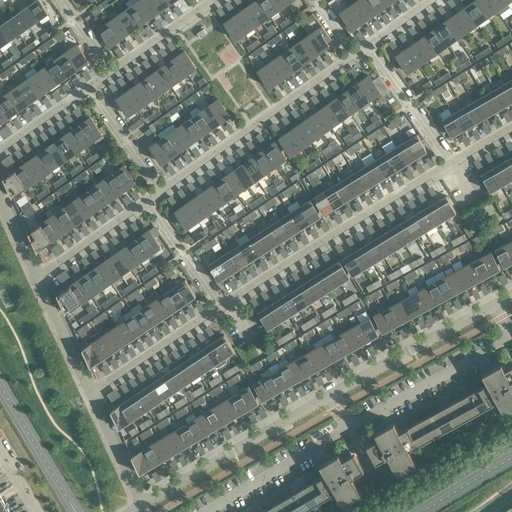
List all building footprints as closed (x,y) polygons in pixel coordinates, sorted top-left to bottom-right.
[(39,0),(36,0),(29,6),(39,20),(49,13),(39,0)] [(160,10),(152,0),(140,0),(139,1),(150,17),(160,10)] [(169,3),(167,0),(152,0),(160,10),(169,3)] [(270,15),(258,0),(257,0),(250,5),(261,21),(270,15)] [(278,9),(271,0),(258,0),(270,15),(278,9)] [(286,4),(283,0),(271,0),(278,9),(286,4)] [(377,11),(369,0),(359,0),(358,1),(369,17),(377,11)] [(386,5),(381,0),(369,0),(377,11),(386,5)] [(487,16),(476,0),(466,7),(477,23),(487,16)] [(497,9),(490,0),(476,0),(487,16),(497,9)] [(507,2),(504,0),(490,0),(497,9),(507,2)] [(150,17),(139,1),(129,8),(140,24),(150,17)] [(369,17),(358,1),(349,7),(361,23),(369,17)] [(261,21),(250,5),(242,11),(253,27),(261,21)] [(39,20),(29,6),(19,12),(29,27),(39,20)] [(361,23),(349,7),(341,13),(352,29),(361,23)] [(477,23),(466,7),(456,14),(467,30),(477,23)] [(102,12),(99,8),(91,14),(92,13),(95,17),(102,12)] [(140,24),(129,8),(119,15),(130,31),(140,24)] [(253,27),(242,11),(233,17),(245,33),(253,27)] [(29,27),(19,12),(9,19),(19,34),(29,27)] [(467,30),(456,14),(446,21),(457,37),(467,30)] [(130,31),(119,15),(109,22),(120,38),(130,31)] [(245,33),(233,17),(224,23),(236,39),(245,33)] [(307,18),(300,23),(303,27),(308,23),(305,19),(307,18)] [(19,34),(9,19),(0,25),(0,27),(9,40),(19,34)] [(288,24),(285,20),(280,24),(283,28),(282,29),(288,24)] [(457,37),(446,21),(436,28),(447,44),(457,37)] [(120,38),(109,22),(99,29),(110,45),(120,38)] [(297,22),(290,27),(293,31),(298,27),(296,23),(297,22)] [(46,30),(47,32),(49,34),(55,30),(52,26),(46,30)] [(0,46),(9,40),(0,27),(0,46)] [(447,44),(436,28),(426,35),(438,51),(447,44)] [(207,34),(203,29),(197,34),(201,38),(207,34)] [(318,29),(309,35),(320,51),(329,45),(318,29)] [(50,36),(49,34),(47,32),(41,36),(44,40),(50,36)] [(65,32),(57,38),(60,42),(67,37),(64,33),(65,32)] [(272,36),(269,32),(263,36),(266,40),(265,40),(265,41),(272,36)] [(280,34),(273,38),(276,42),(282,39),(279,35),(280,34)] [(511,37),(510,34),(503,39),(505,43),(511,38),(511,37)] [(320,51),(309,35),(300,41),(312,57),(320,51)] [(438,51),(426,35),(417,42),(428,58),(438,51)] [(54,37),(46,43),(48,47),(55,42),(52,38),(54,37)] [(505,43),(503,39),(496,43),(498,47),(497,48),(505,43)] [(34,41),(28,46),(30,50),(36,45),(34,41)] [(312,57),(300,41),(292,47),(303,63),(312,57)] [(428,58),(417,42),(407,49),(418,65),(428,58)] [(48,47),(46,43),(38,48),(38,49),(39,48),(42,52),(48,47)] [(255,48),(252,44),(247,47),(249,51),(248,52),(255,48)] [(77,45),(67,52),(78,68),(88,61),(77,45)] [(263,46),(263,45),(257,50),(259,54),(265,50),(262,46),(263,46)] [(30,50),(28,46),(21,50),(24,54),(30,50)] [(509,50),(506,46),(500,50),(502,54),(509,50)] [(303,63),(292,47),(284,53),(295,69),(303,63)] [(489,47),(482,51),(485,55),(493,50),(492,51),(489,47)] [(418,65),(407,49),(397,56),(408,72),(418,65)] [(502,54),(500,50),(493,54),(496,58),(502,54)] [(34,51),(26,57),(29,61),(36,56),(33,52),(34,51)] [(196,67),(185,51),(176,57),(187,73),(196,67)] [(485,55),(482,51),(475,56),(478,60),(476,60),(476,61),(485,55)] [(78,68),(67,52),(57,59),(68,75),(78,68)] [(295,69),(284,53),(275,59),(287,75),(295,69)] [(14,55),(8,60),(11,64),(17,59),(14,55)] [(29,61),(26,57),(18,62),(19,62),(22,65),(29,61)] [(187,73),(176,57),(168,63),(179,79),(187,73)] [(68,75),(57,59),(47,66),(58,82),(68,75)] [(287,75),(275,59),(267,65),(278,81),(287,75)] [(488,63),(485,59),(479,63),(482,67),(488,63)] [(11,64),(8,60),(2,64),(5,68),(11,64)] [(469,60),(462,64),(464,68),(472,63),(471,64),(469,60)] [(179,79),(168,63),(159,69),(170,85),(179,79)] [(482,67),(479,63),(473,67),(476,71),(482,67)] [(464,68),(462,64),(454,69),(457,73),(456,73),(464,68)] [(14,65),(6,70),(9,74),(16,70),(13,66),(14,65)] [(278,81),(267,65),(258,71),(269,87),(278,81)] [(58,82),(47,66),(37,73),(48,89),(58,82)] [(170,85),(159,69),(151,75),(162,91),(170,85)] [(9,74),(6,70),(0,74),(0,76),(2,79),(9,74)] [(468,76),(465,71),(459,75),(461,80),(468,76)] [(448,72),(441,77),(444,81),(452,76),(451,76),(448,72)] [(48,89),(37,73),(27,79),(39,95),(48,89)] [(162,91),(151,75),(143,81),(154,97),(162,91)] [(461,80),(459,75),(452,79),(455,84),(461,80)] [(369,76),(359,83),(370,99),(380,92),(383,97),(390,92),(379,76),(372,81),(369,76)] [(444,81),(441,77),(434,81),(437,85),(435,86),(444,81)] [(206,82),(203,78),(198,82),(201,86),(199,87),(200,87),(206,82)] [(415,83),(412,78),(407,81),(411,87),(415,83)] [(39,95),(27,79),(17,86),(29,102),(39,95)] [(154,97),(143,81),(134,87),(145,103),(154,97)] [(424,90),(424,91),(432,85),(429,81),(422,86),(425,90),(424,90)] [(370,99),(359,83),(349,90),(360,106),(370,99)] [(511,101),(511,95),(505,83),(495,89),(504,106),(511,101)] [(447,89),(445,84),(438,88),(441,93),(447,89)] [(29,102),(17,86),(8,93),(19,109),(29,102)] [(145,103),(134,87),(126,93),(137,109),(145,103)] [(441,93),(438,88),(432,92),(435,97),(441,93)] [(504,106),(495,89),(484,95),(494,112),(504,106)] [(189,94),(186,90),(181,94),(184,98),(182,99),(183,99),(189,94)] [(360,106),(349,90),(339,97),(350,113),(360,106)] [(198,92),(197,92),(191,96),(194,100),(199,97),(196,93),(198,92)] [(19,109),(8,93),(0,98),(0,103),(9,116),(19,109)] [(137,109),(126,93),(117,99),(128,115),(137,109)] [(494,112),(484,95),(474,101),(483,118),(494,112)] [(350,113),(339,97),(329,104),(340,120),(350,113)] [(230,115),(218,99),(210,105),(221,121),(230,115)] [(483,118),(474,101),(464,107),(473,124),(483,118)] [(172,106),(170,102),(164,106),(167,109),(166,110),(172,106)] [(0,122),(9,116),(0,103),(0,122)] [(181,104),(174,108),(177,112),(182,108),(180,104),(181,104)] [(340,120),(329,104),(319,111),(330,127),(340,120)] [(221,121),(210,105),(201,111),(212,127),(221,121)] [(473,124),(464,107),(453,113),(463,130),(473,124)] [(384,119),(392,113),(391,114),(388,110),(381,115),(384,119)] [(212,127),(201,111),(193,117),(204,133),(212,127)] [(330,127),(319,111),(309,118),(321,134),(330,127)] [(156,117),(153,113),(147,117),(150,121),(149,122),(156,117)] [(463,130),(453,113),(442,120),(452,136),(463,130)] [(164,115),(158,120),(160,124),(166,120),(163,116),(164,115)] [(139,126),(146,121),(143,117),(138,121),(140,125),(139,126)] [(204,133),(193,117),(185,123),(196,139),(204,133)] [(400,117),(394,121),(397,126),(403,122),(400,117)] [(91,118),(82,124),(93,140),(102,133),(91,118)] [(321,134),(309,118),(300,124),(311,140),(321,134)] [(380,119),(373,124),(375,128),(383,122),(382,123),(380,119)] [(397,126),(394,121),(388,126),(391,130),(397,126)] [(196,139),(185,123),(176,129),(187,145),(196,139)] [(93,140),(82,124),(73,130),(85,146),(93,140)] [(311,140),(300,124),(290,131),(301,147),(311,140)] [(375,128),(373,124),(366,128),(368,132),(367,133),(375,128)] [(187,145),(176,129),(168,135),(179,151),(187,145)] [(382,133),(379,129),(373,133),(376,137),(382,133)] [(85,146),(73,130),(65,136),(76,151),(85,146)] [(301,147),(290,131),(279,139),(291,155),(301,147)] [(360,132),(353,137),(355,141),(363,135),(362,136),(360,132)] [(376,137),(373,133),(367,137),(370,141),(376,137)] [(179,151),(168,135),(160,141),(171,156),(179,151)] [(417,135),(407,141),(416,157),(427,151),(417,135)] [(76,151),(65,136),(57,141),(68,157),(76,151)] [(355,141),(353,137),(346,141),(348,145),(347,146),(355,141)] [(335,140),(329,144),(332,149),(338,145),(335,140)] [(68,157),(57,141),(48,147),(60,163),(68,157)] [(171,156),(160,141),(151,147),(162,163),(171,156)] [(416,157),(407,141),(396,147),(406,164),(416,157)] [(275,142),(265,149),(276,165),(286,158),(275,142)] [(362,146),(359,142),(353,146),(356,150),(362,146)] [(339,145),(332,150),(335,154),(343,149),(342,149),(339,145)] [(356,150),(353,146),(347,150),(350,154),(356,150)] [(60,163),(48,147),(40,153),(51,169),(60,163)] [(406,164),(396,147),(386,154),(396,170),(406,164)] [(276,165),(265,149),(255,156),(266,172),(276,165)] [(335,154),(332,150),(325,155),(328,159),(327,159),(335,154)] [(51,169),(40,153),(31,159),(43,175),(51,169)] [(113,154),(107,159),(109,163),(115,159),(112,155),(113,154)] [(396,170),(386,154),(376,160),(386,176),(396,170)] [(342,160),(339,155),(333,159),(336,164),(342,160)] [(95,160),(92,156),(87,160),(89,164),(88,165),(95,160)] [(266,172),(255,156),(245,163),(256,179),(266,172)] [(511,179),(511,157),(502,163),(511,179)] [(103,158),(97,163),(100,167),(105,163),(102,159),(103,158)] [(43,175),(31,159),(23,165),(34,181),(43,175)] [(319,159),(312,163),(315,167),(323,162),(322,163),(319,159)] [(336,164),(333,159),(326,163),(329,168),(336,164)] [(386,176),(376,160),(366,166),(375,182),(386,176)] [(256,179),(245,163),(235,170),(246,186),(256,179)] [(315,167),(312,163),(305,168),(308,172),(306,172),(307,173),(315,167)] [(511,179),(502,163),(492,169),(502,185),(511,179)] [(34,181),(23,165),(15,171),(26,187),(34,181)] [(124,165),(115,172),(127,188),(135,181),(124,165)] [(375,182),(366,166),(355,172),(365,189),(375,182)] [(78,172),(76,168),(70,172),(73,176),(72,177),(78,172)] [(322,173),(319,168),(313,172),(316,177),(322,173)] [(502,185),(492,169),(481,175),(491,191),(502,185)] [(87,170),(80,175),(83,179),(88,175),(86,171),(87,170)] [(246,186),(235,170),(225,177),(237,193),(246,186)] [(26,187),(15,171),(6,177),(6,178),(7,179),(5,180),(12,197),(13,196),(12,195),(16,192),(17,193),(26,187)] [(127,188),(115,172),(107,177),(118,193),(127,188)] [(316,177),(313,172),(306,176),(309,181),(316,177)] [(365,189),(355,172),(345,179),(355,195),(365,189)] [(291,182),(300,177),(297,173),(290,178),(292,182),(291,182)] [(118,193),(107,177),(99,183),(110,199),(118,193)] [(237,193),(225,177),(215,184),(227,200),(237,193)] [(355,195),(345,179),(335,185),(345,201),(355,195)] [(62,184),(59,180),(53,184),(56,188),(55,188),(55,189),(62,184)] [(70,182),(63,186),(66,190),(72,186),(69,183),(70,182)] [(283,182),(276,187),(279,191),(287,185),(286,186),(283,182)] [(110,199),(99,183),(90,189),(102,205),(110,199)] [(227,200),(215,184),(206,191),(217,207),(227,200)] [(298,189),(295,184),(289,188),(292,193),(298,189)] [(345,201),(335,185),(324,191),(334,208),(345,201)] [(279,191),(276,187),(269,191),(272,195),(271,196),(279,191)] [(292,193),(289,188),(282,192),(285,197),(292,193)] [(102,205),(90,189),(82,195),(93,211),(102,205)] [(217,207),(206,191),(196,198),(207,213),(217,207)] [(334,208),(324,191),(314,198),(324,214),(334,208)] [(45,196),(42,192),(36,196),(39,199),(38,200),(45,196)] [(53,194),(46,198),(49,202),(55,198),(52,194),(53,194)] [(93,211),(82,195),(74,201),(85,217),(93,211)] [(263,195),(256,200),(259,204),(267,198),(266,199),(263,195)] [(446,196),(436,202),(445,218),(456,212),(446,196)] [(278,202),(275,197),(268,201),(271,206),(278,202)] [(207,213),(196,198),(186,204),(197,220),(207,213)] [(259,204),(256,200),(249,204),(252,208),(251,209),(259,204)] [(311,200),(300,206),(310,222),(321,216),(311,200)] [(23,211),(28,207),(31,205),(29,201),(20,207),(23,211)] [(85,217),(74,201),(65,207),(76,223),(85,217)] [(271,206),(268,201),(262,205),(265,210),(271,206)] [(445,218),(436,202),(425,208),(435,225),(445,218)] [(197,220),(186,204),(176,212),(187,228),(197,220)] [(310,222),(300,206),(290,213),(300,229),(310,222)] [(33,214),(28,207),(23,211),(27,217),(33,214)] [(76,223),(65,207),(57,213),(68,229),(76,223)] [(435,225),(425,208),(415,215),(425,231),(435,225)] [(243,209),(236,213),(239,217),(247,212),(246,213),(243,209)] [(258,215),(255,211),(248,215),(251,219),(258,215)] [(68,229),(57,213),(48,219),(60,235),(68,229)] [(239,217),(236,213),(229,218),(232,222),(231,223),(239,217)] [(300,229),(290,213),(280,219),(290,235),(300,229)] [(251,219),(248,215),(242,219),(245,223),(251,219)] [(425,231),(415,215),(405,221),(415,237),(425,231)] [(60,235),(48,219),(40,225),(51,241),(60,235)] [(290,235),(280,219),(270,226),(280,242),(290,235)] [(415,237),(405,221),(394,227),(404,244),(415,237)] [(223,222),(216,226),(219,231),(227,225),(226,226),(223,222)] [(238,228),(235,224),(228,228),(231,232),(238,228)] [(51,241),(40,225),(31,231),(31,232),(32,231),(33,233),(30,234),(29,232),(29,233),(36,249),(37,248),(41,245),(42,246),(42,247),(51,241)] [(219,231),(216,226),(209,231),(212,235),(211,236),(219,231)] [(280,242),(270,226),(260,232),(270,248),(280,242)] [(404,244),(394,227),(384,234),(394,250),(404,244)] [(231,232),(228,228),(222,232),(225,237),(231,232)] [(149,230),(139,238),(150,254),(160,246),(149,230)] [(207,234),(204,230),(197,235),(200,239),(199,240),(207,234)] [(270,248),(260,232),(250,239),(260,255),(270,248)] [(394,250),(384,234),(374,240),(384,256),(394,250)] [(464,234),(458,238),(460,243),(467,239),(464,234)] [(150,254),(139,238),(129,245),(140,261),(150,254)] [(215,238),(209,242),(212,247),(218,243),(215,238)] [(460,243),(458,238),(451,241),(454,246),(460,243)] [(260,255),(250,239),(239,245),(250,261),(260,255)] [(384,256),(374,240),(364,246),(374,262),(384,256)] [(212,247),(209,242),(203,247),(206,251),(212,247)] [(140,261),(129,245),(119,251),(130,267),(140,261)] [(250,261),(239,245),(229,252),(239,268),(250,261)] [(511,262),(511,258),(505,245),(495,250),(504,267),(511,262)] [(374,262),(364,246),(353,252),(363,269),(374,262)] [(443,246),(437,249),(439,254),(446,250),(443,246)] [(439,254),(437,249),(430,253),(433,257),(439,254)] [(130,267),(119,251),(109,258),(121,274),(130,267)] [(239,268),(229,252),(219,258),(229,274),(239,268)] [(363,269),(353,252),(343,259),(353,275),(363,269)] [(491,252),(482,257),(491,274),(500,268),(491,252)] [(422,257),(415,261),(418,265),(425,262),(422,257)] [(491,274),(482,257),(473,262),(482,278),(491,274)] [(121,274),(109,258),(99,265),(111,281),(121,274)] [(229,274),(219,258),(209,265),(219,281),(229,274)] [(157,263),(160,268),(168,262),(167,262),(164,259),(157,263)] [(340,261),(329,267),(340,284),(350,277),(340,261)] [(418,265),(415,261),(409,264),(411,269),(418,265)] [(482,278),(473,262),(464,267),(473,283),(482,278)] [(111,281),(99,265),(90,272),(101,288),(111,281)] [(340,284),(329,267),(319,274),(329,290),(340,284)] [(473,283),(464,267),(455,271),(464,288),(473,283)] [(155,268),(148,272),(151,276),(159,271),(158,271),(155,268)] [(175,273),(172,269),(167,272),(170,277),(175,273)] [(401,269),(394,272),(397,277),(403,273),(401,269)] [(464,288),(455,271),(446,276),(455,293),(464,288)] [(101,288),(90,272),(80,279),(91,295),(101,288)] [(151,276),(148,272),(142,277),(144,281),(143,282),(151,276)] [(397,277),(394,272),(388,276),(390,280),(397,277)] [(329,290),(319,274),(309,280),(319,296),(329,290)] [(455,293),(446,276),(437,281),(446,298),(455,293)] [(157,282),(154,278),(149,281),(152,286),(157,282)] [(91,295),(80,279),(70,286),(81,302),(91,295)] [(186,280),(177,286),(187,302),(196,296),(186,280)] [(319,296),(309,280),(299,287),(309,303),(319,296)] [(380,280),(373,284),(376,288),(382,285),(380,280)] [(136,281),(129,286),(131,290),(140,284),(138,285),(136,281)] [(152,286),(149,281),(144,285),(147,290),(152,286)] [(446,298),(437,281),(428,286),(437,303),(446,298)] [(376,288),(373,284),(367,287),(369,292),(376,288)] [(81,302),(70,286),(59,294),(60,294),(61,295),(59,297),(59,296),(58,297),(66,313),(66,311),(70,308),(70,309),(71,310),(81,302)] [(131,290),(129,286),(122,290),(125,294),(123,295),(131,290)] [(187,302),(177,286),(168,291),(179,307),(187,302)] [(437,303),(428,286),(419,291),(428,308),(437,303)] [(309,303),(299,287),(289,293),(299,309),(309,303)] [(141,294),(137,289),(132,293),(135,298),(141,294)] [(179,307),(168,291),(160,297),(170,313),(179,307)] [(428,308),(419,291),(410,296),(419,312),(428,308)] [(135,298),(132,293),(127,296),(130,301),(135,298)] [(299,309),(289,293),(279,300),(289,316),(299,309)] [(355,294),(349,297),(351,302),(358,298),(355,294)] [(116,295),(109,300),(111,304),(120,298),(119,298),(118,299),(116,295)] [(419,312),(410,296),(401,301),(410,317),(419,312)] [(170,313),(160,297),(151,303),(162,319),(170,313)] [(351,302),(349,297),(342,301),(345,306),(351,302)] [(111,304),(109,300),(102,304),(105,308),(103,309),(111,304)] [(289,316),(279,300),(269,306),(279,322),(289,316)] [(124,306),(121,301),(115,305),(118,309),(124,306)] [(410,317),(401,301),(392,305),(401,322),(410,317)] [(162,319),(151,303),(143,308),(153,324),(162,319)] [(118,309),(115,305),(110,308),(113,313),(118,309)] [(401,322),(392,305),(383,310),(392,327),(401,322)] [(279,322),(269,306),(258,313),(268,329),(279,322)] [(334,306),(328,310),(331,314),(337,311),(334,306)] [(96,308),(89,313),(92,317),(100,312),(100,311),(99,312),(96,308)] [(153,324),(143,308),(134,314),(145,330),(153,324)] [(331,314),(328,310),(322,314),(324,318),(331,314)] [(392,327),(383,310),(373,315),(383,332),(392,327)] [(92,317),(89,313),(79,320),(82,324),(81,325),(92,317)] [(107,317),(104,313),(98,316),(102,321),(107,317)] [(145,330),(134,314),(126,320),(136,336),(145,330)] [(102,321),(98,316),(93,320),(96,324),(102,321)] [(314,318),(307,322),(310,327),(317,323),(314,318)] [(379,334),(370,318),(360,323),(370,339),(379,334)] [(136,336),(126,320),(117,326),(128,341),(136,336)] [(310,327),(307,322),(301,326),(304,331),(310,327)] [(370,339),(360,323),(351,328),(361,344),(370,339)] [(90,329),(87,324),(82,328),(85,332),(90,329)] [(128,341),(117,326),(109,331),(119,347),(128,341)] [(86,334),(85,332),(82,328),(77,331),(82,338),(86,334)] [(361,344),(351,328),(342,333),(352,349),(361,344)] [(119,347),(109,331),(100,337),(111,353),(119,347)] [(293,331),(287,335),(290,339),(296,335),(293,331)] [(100,337),(97,333),(89,338),(92,343),(102,358),(111,353),(100,337)] [(352,349),(342,333),(334,338),(343,355),(352,349)] [(224,335),(214,342),(224,358),(235,351),(224,335)] [(287,335),(286,335),(280,338),(283,343),(290,339),(287,335)] [(343,355),(334,338),(325,343),(334,360),(343,355)] [(227,362),(224,358),(214,342),(205,348),(216,363),(218,368),(227,362)] [(102,358),(92,343),(82,349),(90,366),(102,358)] [(334,360),(325,343),(316,348),(325,365),(334,360)] [(216,363),(205,348),(197,353),(207,369),(216,363)] [(325,365),(316,348),(307,353),(316,370),(325,365)] [(207,369),(197,353),(188,359),(199,375),(207,369)] [(316,370),(307,353),(298,358),(307,375),(316,370)] [(307,375),(298,358),(289,363),(298,380),(307,375)] [(199,375),(188,359),(180,365),(190,381),(199,375)] [(298,380),(289,363),(280,368),(290,385),(298,380)] [(511,365),(505,370),(501,364),(483,374),(488,383),(480,388),(489,405),(498,401),(505,414),(511,410),(511,365)] [(190,381),(180,365),(171,370),(182,386),(190,381)] [(237,365),(231,368),(234,373),(240,369),(237,365)] [(290,385),(280,368),(271,373),(281,390),(290,385)] [(182,386),(171,370),(163,376),(173,392),(182,386)] [(281,390),(271,373),(262,378),(272,395),(281,390)] [(173,392),(163,376),(154,382),(165,398),(173,392)] [(272,395),(262,378),(253,384),(263,400),(272,395)] [(165,398),(154,382),(146,388),(156,403),(165,398)] [(249,386),(240,391),(250,408),(259,402),(249,386)] [(156,403),(146,388),(137,393),(148,409),(156,403)] [(489,405),(480,388),(471,393),(480,410),(489,405)] [(250,408),(240,391),(231,397),(241,413),(250,408)] [(148,409),(137,393),(129,399),(139,415),(148,409)] [(480,410),(471,393),(462,398),(471,415),(480,410)] [(241,413),(231,397),(222,402),(232,418),(241,413)] [(471,415),(462,398),(453,403),(462,420),(471,415)] [(139,415),(129,399),(120,405),(131,420),(139,415)] [(232,418),(222,402),(214,407),(223,423),(232,418)] [(462,420),(453,403),(444,408),(453,425),(462,420)] [(131,420),(120,405),(111,411),(119,428),(131,420)] [(223,423),(214,407),(205,412),(215,429),(223,423)] [(453,425),(444,408),(435,413),(444,430),(453,425)] [(215,429),(205,412),(196,418),(206,434),(215,429)] [(444,430),(435,413),(426,418),(435,435),(444,430)] [(206,434),(196,418),(187,423),(197,439),(206,434)] [(435,435),(426,418),(417,423),(426,440),(435,435)] [(197,439),(187,423),(179,428),(188,444),(197,439)] [(375,433),(377,437),(378,437),(379,439),(367,446),(376,463),(386,458),(386,457),(388,456),(390,460),(397,473),(416,463),(409,450),(417,445),(408,428),(399,432),(394,423),(375,433)] [(426,440),(417,423),(408,428),(417,445),(426,440)] [(128,431),(131,436),(138,432),(135,427),(128,431)] [(188,444),(179,428),(170,433),(180,450),(188,444)] [(180,450),(170,433),(161,439),(171,455),(180,450)] [(140,445),(135,437),(131,440),(136,447),(140,445)] [(171,455),(161,439),(152,444),(162,460),(171,455)] [(162,460),(152,444),(144,449),(153,465),(162,460)] [(153,465),(144,449),(132,456),(140,473),(153,465)] [(342,460),(341,457),(339,454),(320,465),(326,474),(317,479),(328,496),(336,491),(344,504),(362,494),(352,477),(364,470),(354,453),(342,460)] [(328,496),(317,479),(309,484),(319,501),(328,496)] [(319,501),(309,484),(300,490),(310,507),(319,501)] [(310,507),(300,490),(291,495),(301,511),(310,507)] [(300,511),(301,511),(291,495),(282,500),(289,511),(300,511)] [(289,511),(282,500),(274,505),(277,511),(289,511)] [(0,511),(9,511),(4,503),(0,505),(0,511)]
